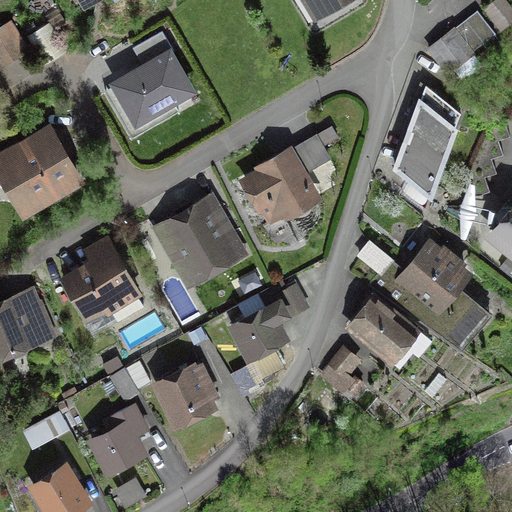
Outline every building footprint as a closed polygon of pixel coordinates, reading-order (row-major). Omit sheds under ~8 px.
[(76,0),(82,8),(94,0),(112,0),(113,0),(76,0)] [(308,0),(316,13),(337,0),(308,0)] [(499,29),(511,19),(511,13),(505,5),(497,11),(495,7),(487,14),(499,29)] [(470,52),(494,34),(475,11),(427,48),(447,73),(471,54),(470,52)] [(63,52),(48,25),(32,34),(47,61),(63,52)] [(22,52),(6,29),(0,33),(0,64),(1,67),(22,52)] [(138,120),(191,90),(170,54),(118,85),(138,120)] [(395,166),(428,192),(458,112),(429,90),(419,120),(413,115),(395,166)] [(503,122),(511,119),(511,109),(510,104),(482,114),(487,128),(475,132),(480,147),(468,151),(473,165),(462,169),(467,183),(455,187),(460,201),(488,191),(483,177),(495,173),(490,159),(502,155),(497,141),(508,136),(503,122)] [(335,137),(329,127),(313,136),(319,146),(335,137)] [(77,180),(47,128),(0,155),(0,172),(8,187),(15,183),(25,201),(51,186),(55,193),(77,180)] [(314,197),(287,151),(259,167),(261,171),(244,181),(268,223),(314,197)] [(221,237),(200,201),(163,222),(184,258),(177,262),(191,285),(241,256),(227,233),(221,237)] [(494,217),(501,223),(491,235),(511,251),(511,205),(506,201),(494,217)] [(358,255),(378,271),(386,263),(389,259),(368,242),(358,255)] [(386,263),(378,271),(366,285),(373,290),(460,350),(461,349),(458,347),(488,313),(456,287),(459,283),(458,277),(462,273),(457,269),(462,263),(440,246),(436,251),(428,246),(403,277),(386,263)] [(115,319),(141,304),(111,252),(68,277),(88,312),(105,302),(115,319)] [(305,307),(294,285),(280,293),(292,314),(305,307)] [(368,307),(350,329),(386,358),(411,327),(411,326),(370,293),(362,303),(368,307)] [(0,354),(32,341),(50,333),(37,302),(18,310),(13,297),(0,302),(0,354)] [(230,325),(248,358),(284,339),(274,320),(285,314),(278,300),(266,307),(266,306),(230,325)] [(175,360),(193,352),(187,340),(170,348),(175,360)] [(341,349),(330,363),(344,375),(356,360),(341,349)] [(121,366),(115,356),(101,364),(107,374),(121,366)] [(214,397),(198,364),(192,367),(191,366),(155,384),(174,423),(210,406),(207,400),(214,397)] [(109,376),(124,400),(137,391),(122,368),(109,376)] [(353,393),(361,383),(353,376),(345,386),(353,393)] [(144,429),(131,404),(109,416),(115,427),(90,440),(106,470),(141,452),(132,435),(144,429)] [(25,431),(32,445),(58,431),(51,418),(25,431)] [(31,486),(47,511),(65,511),(85,500),(63,466),(31,486)] [(130,483),(111,494),(120,509),(139,499),(130,483)]
